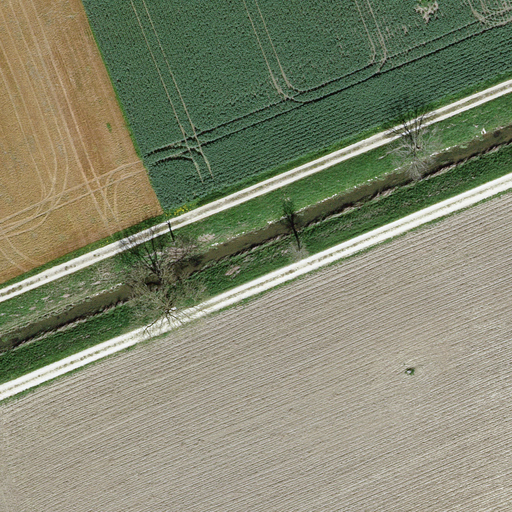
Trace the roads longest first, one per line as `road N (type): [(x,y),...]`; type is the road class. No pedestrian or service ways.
road 1 (track): [(0,297),(511,84)]
road 2 (track): [(511,182),(0,394)]
